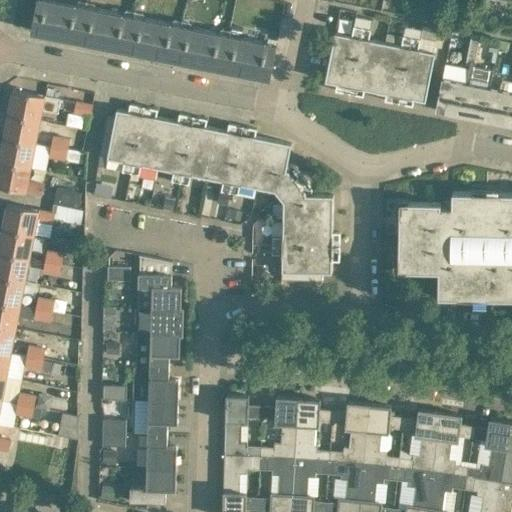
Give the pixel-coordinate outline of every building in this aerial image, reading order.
[(61,0),(37,0),(32,29),(80,39),(87,5),(61,0)] [(87,5),(80,39),(128,48),(134,14),(87,5)] [(134,14),(128,48),(175,57),(182,24),(134,14)] [(336,31),(326,79),(337,81),(336,89),(364,95),(365,87),(387,91),(385,99),(413,104),(415,97),(426,99),(436,50),(419,47),(423,28),(405,24),(402,44),(369,37),(373,18),(356,15),(352,34),(336,31)] [(182,24),(175,57),(223,67),(230,33),(182,24)] [(230,33),(223,67),(262,74),(271,76),(278,43),(262,39),(261,39),(246,36),(242,35),(230,33)] [(472,33),(470,47),(478,49),(481,35),(472,33)] [(478,49),(470,47),(467,61),(476,62),(477,57),(478,49)] [(443,76),(438,101),(436,109),(460,114),(467,81),(443,76)] [(467,81),(460,114),(484,118),(490,86),(467,81)] [(484,118),(508,123),(511,101),(511,89),(490,86),(484,118)] [(14,88),(9,112),(41,118),(43,109),(58,113),(61,97),(14,88)] [(91,114),(93,104),(94,103),(77,100),(75,111),(91,114)] [(129,109),(118,107),(116,116),(107,114),(100,154),(108,156),(106,166),(140,173),(139,175),(156,178),(158,166),(174,169),(172,179),(189,182),(191,172),(224,179),(222,189),(239,192),(241,182),(275,189),(284,200),(313,193),(313,186),(295,164),(288,162),(292,142),(256,135),(257,127),(229,121),(228,129),(206,124),(208,117),(180,112),(178,119),(157,115),(158,107),(130,102),(129,109)] [(36,142),(41,118),(9,112),(4,136),(36,142)] [(53,134),(51,145),(68,149),(68,148),(70,138),(53,134)] [(4,136),(0,157),(0,159),(32,166),(36,142),(4,136)] [(68,148),(68,149),(51,145),(49,156),(66,160),(66,159),(83,163),(86,151),(68,148)] [(107,165),(108,156),(100,154),(98,163),(107,165)] [(29,178),(32,166),(0,159),(0,184),(43,193),(45,181),(29,178)] [(108,177),(108,186),(126,187),(127,179),(108,177)] [(66,205),(79,208),(82,190),(57,185),(55,196),(54,202),(66,205)] [(220,190),(218,201),(227,203),(229,192),(220,190)] [(511,191),(453,191),(452,204),(441,204),(441,201),(406,200),(406,213),(400,213),(400,256),(405,256),(405,269),(439,270),(439,296),(511,297),(511,191)] [(334,194),(313,193),(284,200),(284,218),(283,230),(333,230),(334,194)] [(163,207),(173,209),(176,197),(166,195),(163,207)] [(54,222),(55,216),(56,211),(8,202),(3,226),(34,232),(36,218),(54,222)] [(242,209),(229,207),(227,217),(240,219),(242,209)] [(3,226),(0,242),(0,250),(29,256),(34,232),(3,226)] [(332,268),(333,259),(340,259),(341,231),(333,230),(283,230),(283,235),(273,235),(273,252),(283,253),(283,258),(283,269),(323,271),(332,271),(332,268)] [(45,259),(62,263),(64,251),(48,248),(45,259)] [(0,275),(24,280),(29,256),(0,250),(0,275)] [(153,306),(184,307),(184,306),(181,306),(182,285),(172,285),(173,272),(171,272),(171,260),(140,253),(139,271),(138,271),(137,285),(153,286),(153,306)] [(62,263),(45,259),(43,271),(60,274),(62,263)] [(109,264),(108,278),(131,279),(131,265),(109,264)] [(262,280),(268,273),(260,266),(254,273),(262,280)] [(323,279),(323,271),(283,269),(283,278),(323,279)] [(0,299),(20,304),(20,303),(24,280),(0,275),(0,299)] [(36,306),(53,309),(55,296),(38,293),(36,306)] [(20,303),(20,304),(0,299),(0,323),(15,327),(16,327),(18,315),(51,321),(51,316),(53,309),(36,306),(20,303)] [(113,305),(104,304),(104,317),(113,317),(117,317),(117,307),(117,305),(113,305)] [(183,332),(184,307),(153,306),(139,306),(138,330),(152,331),(183,332)] [(0,323),(0,348),(11,351),(15,327),(0,323)] [(183,333),(183,332),(152,331),(151,365),(170,365),(171,353),(180,353),(181,333),(183,333)] [(107,352),(120,353),(121,341),(107,341),(107,352)] [(43,358),(43,357),(45,346),(29,343),(27,355),(43,358)] [(0,348),(0,372),(6,374),(23,377),(25,365),(27,355),(11,352),(11,351),(0,348)] [(42,366),(43,359),(43,358),(27,355),(25,365),(41,369),(42,367),(42,366)] [(170,377),(170,365),(151,365),(134,365),(134,380),(151,380),(150,398),(179,399),(179,378),(170,377)] [(126,384),(104,383),(103,397),(126,398),(126,384)] [(59,400),(77,400),(77,387),(60,387),(59,400)] [(20,391),(18,401),(34,405),(36,394),(20,391)] [(51,402),(52,398),(49,394),(39,392),(36,405),(46,407),(50,408),(51,402)] [(226,452),(261,453),(261,445),(247,444),(247,439),(241,439),(241,420),(248,420),(248,415),(260,416),(260,404),(249,404),(249,394),(227,393),(226,452)] [(261,445),(261,453),(295,455),(299,396),(278,395),(277,405),(266,404),(266,416),(276,417),(276,421),(283,422),(281,441),(275,440),(274,445),(261,445)] [(321,398),(299,396),(295,455),(330,458),(331,449),(318,448),(318,443),(311,443),(312,424),(319,424),(319,419),(330,420),(331,408),(320,407),(321,398)] [(149,432),(168,433),(169,420),(178,421),(179,399),(150,398),(149,432)] [(337,409),(336,421),(346,421),(346,426),(353,427),(351,446),(344,445),(344,450),(331,449),(330,458),(364,461),(370,402),(349,400),(348,410),(337,409)] [(33,415),(35,405),(34,405),(18,401),(16,412),(33,415)] [(392,404),(370,402),(364,461),(399,464),(400,455),(387,454),(387,449),(381,449),(382,430),(389,430),(389,425),(400,427),(401,415),(391,414),(392,404)] [(400,455),(399,464),(433,469),(441,410),(419,407),(418,417),(408,416),(407,428),(417,429),(416,433),(422,434),(420,453),(413,452),(410,452),(401,447),(400,455)] [(462,413),(441,410),(433,469),(467,473),(469,465),(456,463),(456,458),(450,457),(452,438),(459,439),(459,434),(470,436),(471,424),(461,422),(462,413)] [(104,417),(103,431),(126,431),(126,418),(104,417)] [(469,465),(467,473),(502,479),(511,421),(490,417),(489,426),(478,425),(477,437),(487,438),(486,443),(492,444),(489,463),(483,462),(482,467),(469,465)] [(511,420),(511,421),(502,479),(511,480),(511,420)] [(126,431),(103,431),(103,444),(125,444),(126,431)] [(168,444),(168,433),(149,432),(148,445),(149,445),(148,466),(177,466),(177,445),(168,444)] [(0,436),(0,447),(9,449),(11,439),(0,436)] [(112,463),(113,448),(104,448),(104,463),(112,463)] [(246,511),(246,507),(257,507),(257,496),(246,495),(246,490),(239,490),(240,471),(246,471),(246,467),(260,467),(261,453),(226,452),(223,511),(246,511)] [(273,468),(273,473),(273,474),(280,474),(279,492),(272,492),(271,496),(263,496),(262,508),(271,508),(270,511),(291,511),(295,455),(261,453),(260,467),(273,468)] [(322,511),(323,500),(314,499),(315,494),(308,494),(309,475),(316,475),(316,471),(329,472),(330,458),(295,455),(291,511),(313,511),(314,511),(322,511)] [(339,501),(330,501),(329,511),(359,511),(364,461),(330,458),(329,472),(342,473),(341,477),(348,478),(346,497),(339,496),(339,501)] [(399,464),(364,461),(359,511),(389,511),(390,506),(382,505),(382,500),(376,500),(377,481),(384,481),(384,477),(397,478),(399,464)] [(427,511),(433,469),(399,464),(397,478),(410,480),(409,484),(416,485),(413,504),(407,503),(406,508),(398,507),(397,511),(427,511)] [(176,488),(177,466),(148,466),(148,485),(130,484),(130,499),(167,500),(168,488),(176,488)] [(449,511),(450,509),(443,508),(445,489),(452,490),(453,485),(465,487),(467,473),(433,469),(427,511),(449,511)] [(467,473),(465,487),(478,489),(477,494),(484,495),(480,511),(496,511),(502,479),(467,473)] [(511,511),(511,507),(511,480),(502,479),(496,511),(511,511)] [(114,499),(116,485),(103,483),(101,497),(114,499)]
